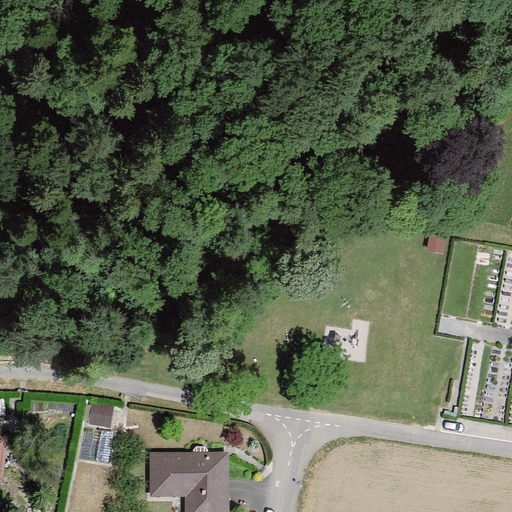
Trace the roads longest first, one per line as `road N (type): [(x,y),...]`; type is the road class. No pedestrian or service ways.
road 1 (residential): [(0,363),(119,373),(288,414)]
road 2 (residential): [(288,414),(511,449)]
road 3 (track): [(144,0),(0,104)]
